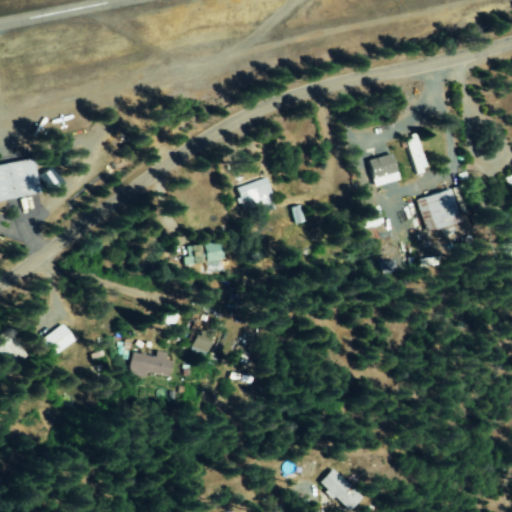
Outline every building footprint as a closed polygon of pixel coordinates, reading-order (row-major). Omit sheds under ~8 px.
[(410,174),(422,172),(414,137),(402,139),(410,174)] [(394,181),(389,154),(362,159),(367,185),(394,181)] [(0,163),(0,199),(23,195),(21,188),(34,185),(29,158),(0,163)] [(239,178),(241,185),(231,188),(235,208),(267,201),(261,174),(239,178)] [(427,229),(447,223),(445,216),(453,213),(446,188),(411,198),(416,213),(422,211),(427,229)] [(361,227),(377,224),(373,207),(358,210),(361,227)] [(511,262),(511,239),(499,239),(499,262),(511,262)] [(195,243),(196,261),(212,261),(212,242),(195,243)] [(194,244),(178,245),(178,264),(194,264),(194,244)] [(70,340),(58,323),(35,340),(47,357),(70,340)] [(203,353),(210,337),(191,329),(184,345),(203,353)] [(152,357),(129,352),(124,374),(143,378),(144,372),(167,378),(171,361),(163,359),(165,353),(154,351),(152,357)] [(332,496),(341,510),(355,502),(332,466),(313,479),(326,499),(332,496)]
